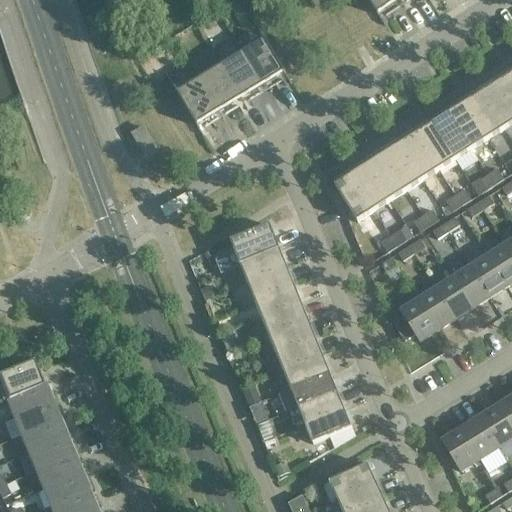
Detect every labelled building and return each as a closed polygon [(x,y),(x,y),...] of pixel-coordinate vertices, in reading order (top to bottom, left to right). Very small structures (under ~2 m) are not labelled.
[(403,7),(398,0),(367,0),(384,27),(390,23),(386,17),(403,7)] [(291,85),(263,38),(241,52),(265,92),(282,82),(286,88),(291,85)] [(265,92),(241,52),(219,65),(247,111),(252,109),(248,103),(265,92)] [(247,111),(219,65),(198,78),(222,118),(239,108),(243,114),(247,111)] [(511,76),(498,85),(511,107),(511,76)] [(222,118),(198,78),(175,91),(203,138),(209,135),(205,129),(222,118)] [(511,126),(511,107),(498,85),(482,96),(505,132),(511,126)] [(505,132),(482,96),(466,106),(488,142),(505,132)] [(488,142),(466,106),(449,116),(472,152),(488,142)] [(472,152),(449,116),(433,126),(456,162),(472,152)] [(456,162),(433,126),(417,137),(440,173),(456,162)] [(132,135),(145,157),(157,150),(144,128),(132,135)] [(440,173),(417,137),(401,147),(423,183),(440,173)] [(423,183),(401,147),(384,157),(407,193),(423,183)] [(407,193),(384,157),(368,167),(391,203),(407,193)] [(391,203),(368,167),(352,178),(375,214),(391,203)] [(497,171),(488,177),(494,188),(504,182),(497,171)] [(494,188),(488,177),(478,183),(485,194),(494,188)] [(375,214),(352,178),(335,188),(358,224),(375,214)] [(511,193),(511,183),(501,190),(506,197),(511,193)] [(465,192),(455,198),(462,208),(471,202),(465,192)] [(462,208),(455,198),(446,204),(452,214),(462,208)] [(494,205),(490,198),(478,205),(483,212),(494,205)] [(12,211),(19,223),(29,218),(22,205),(12,211)] [(483,212),(478,205),(467,212),(471,219),(483,212)] [(432,212),(423,218),(429,229),(439,223),(432,212)] [(429,229),(423,218),(413,224),(420,235),(429,229)] [(460,227),(455,220),(444,227),(448,234),(460,227)] [(274,238),(270,227),(245,237),(244,236),(235,242),(231,243),(234,250),(215,261),(221,276),(241,268),(241,267),(280,251),(275,238),(274,238)] [(448,234),(444,227),(432,234),(437,241),(448,234)] [(400,233),(390,239),(397,249),(407,243),(400,233)] [(397,249),(390,239),(381,245),(388,255),(397,249)] [(425,248),(421,241),(409,249),(414,256),(425,248)] [(511,285),(511,258),(505,248),(488,259),(507,289),(511,285)] [(414,256),(409,249),(398,256),(402,263),(414,256)] [(287,269),(280,251),(241,267),(241,268),(248,285),(287,269)] [(397,267),(392,259),(381,267),(385,274),(397,267)] [(507,289),(488,259),(471,270),(490,300),(507,289)] [(294,287),(287,269),(248,285),(255,303),(294,287)] [(490,300),(471,270),(454,281),(473,311),(490,300)] [(473,311),(454,281),(436,292),(455,322),(473,311)] [(302,305),(294,287),(255,303),(262,321),(302,305)] [(212,288),(202,292),(206,302),(216,298),(212,288)] [(455,322),(436,292),(419,302),(438,332),(455,322)] [(438,332),(419,302),(401,314),(404,318),(393,325),(404,343),(416,336),(420,344),(438,332)] [(309,323),(302,305),(262,321),(269,339),(309,323)] [(316,340),(309,323),(269,339),(277,356),(316,340)] [(222,340),(228,355),(237,351),(231,336),(222,340)] [(323,358),(316,340),(277,356),(284,374),(323,358)] [(331,376),(323,358),(284,374),(291,392),(331,376)] [(36,375),(31,364),(11,372),(10,370),(1,376),(0,376),(0,405),(7,402),(42,388),(36,374),(36,375)] [(338,394),(331,376),(291,392),(298,410),(338,394)] [(49,405),(42,388),(7,402),(14,420),(49,405)] [(345,412),(338,394),(298,410),(306,428),(345,412)] [(246,402),(249,409),(261,404),(259,397),(246,402)] [(511,400),(507,403),(504,399),(495,404),(511,431),(511,400)] [(511,442),(511,431),(495,404),(486,410),(489,415),(480,420),(498,451),(511,442)] [(56,423),(49,405),(14,420),(21,438),(56,423)] [(352,430),(345,412),(306,428),(313,446),(352,430)] [(498,451),(480,420),(470,426),(467,422),(458,427),(480,462),(498,451)] [(63,441),(56,423),(21,438),(28,455),(63,441)] [(480,462),(458,427),(449,433),(452,438),(442,444),(461,474),(480,462)] [(71,459),(63,441),(28,455),(36,473),(71,459)] [(78,476),(71,459),(36,473),(43,491),(78,476)] [(288,475),(284,466),(275,470),(279,479),(288,475)] [(329,484),(338,502),(376,485),(368,467),(329,484)] [(85,494),(78,476),(43,491),(50,509),(85,494)] [(362,511),(384,502),(376,485),(338,502),(342,511),(362,511)] [(10,496),(5,486),(0,488),(0,497),(1,500),(10,496)] [(486,498),(491,505),(503,498),(498,491),(486,498)] [(92,511),(85,494),(50,509),(51,511),(92,511)] [(511,508),(511,499),(503,505),(507,511),(511,508)] [(388,511),(384,502),(362,511),(388,511)]
